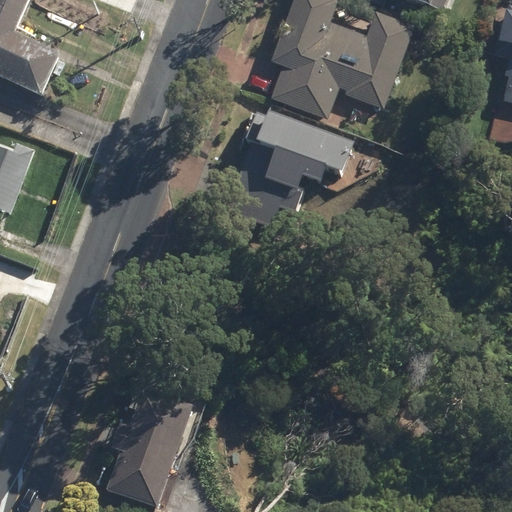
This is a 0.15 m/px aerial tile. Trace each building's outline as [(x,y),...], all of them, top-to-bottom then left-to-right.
[(0,0),(0,82),(44,102),(61,63),(16,43),(33,5),(21,0),(0,0)] [(279,105),(325,122),(337,90),(344,93),(343,97),(382,111),(412,27),(373,13),(364,39),(328,26),(338,0),(294,0),(271,66),(290,73),(279,105)] [(403,0),(436,12),(440,0),(403,0)] [(502,102),(511,104),(511,6),(505,5),(494,56),(511,60),(502,102)] [(335,148),(238,111),(206,196),(259,216),(272,183),(289,189),(295,174),(321,184),(335,148)] [(0,216),(12,221),(37,159),(18,152),(15,162),(0,155),(0,216)] [(106,493),(155,511),(190,412),(140,394),(126,431),(118,427),(109,452),(119,456),(106,493)]
